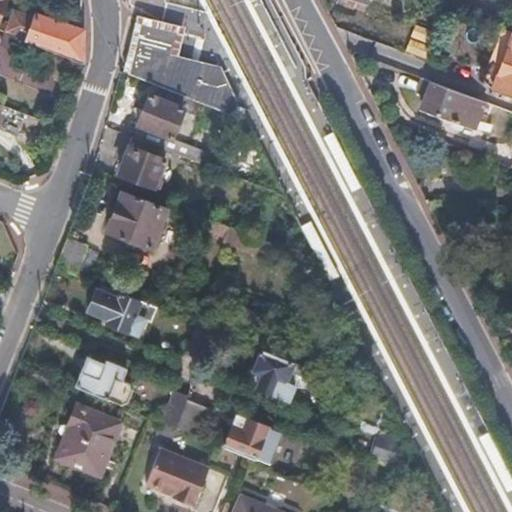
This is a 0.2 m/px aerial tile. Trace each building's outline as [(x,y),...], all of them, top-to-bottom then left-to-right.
[(351,0),(331,0),(330,3),(347,9),(351,0)] [(14,10),(4,34),(78,65),(78,48),(78,31),(45,18),(44,22),(14,10)] [(161,22),(142,17),(138,32),(134,46),(128,68),(183,86),(215,97),(239,105),(242,96),(240,92),(217,68),(199,63),(174,57),(178,41),(180,34),(182,28),(161,22)] [(415,26),(411,37),(436,47),(441,35),(415,26)] [(511,32),(503,29),(484,80),(492,90),(511,96),(511,32)] [(410,41),(406,52),(432,61),(436,51),(410,41)] [(426,80),(420,96),(430,100),(425,113),(474,131),(485,102),(426,80)] [(215,97),(183,86),(181,104),(148,93),(140,116),(133,138),(220,168),(224,155),(202,148),(215,97)] [(162,157),(129,146),(122,165),(115,184),(154,198),(160,181),(154,179),(162,157)] [(166,210),(122,194),(115,213),(107,232),(151,249),(166,210)] [(284,244),(216,221),(212,231),(228,237),(227,241),(273,257),(275,249),(282,251),(284,244)] [(84,248),(66,241),(56,268),(74,275),(84,248)] [(156,307),(117,292),(114,298),(97,291),(93,302),(89,313),(108,320),(107,322),(136,334),(143,317),(151,320),(156,307)] [(215,329),(200,324),(189,351),(204,357),(215,329)] [(310,365),(263,347),(259,357),(256,368),(265,371),(260,383),(275,389),(274,391),(293,399),(298,384),(287,380),(292,367),(307,373),(310,365)] [(96,352),(90,350),(88,354),(86,353),(80,369),(73,385),(118,403),(125,399),(130,387),(127,380),(121,378),(126,364),(106,356),(105,360),(94,356),(96,352)] [(186,396),(173,390),(161,420),(174,426),(183,402),(186,396)] [(208,413),(183,402),(174,426),(199,436),(208,413)] [(116,420),(77,404),(67,428),(56,454),(95,471),(116,420)] [(282,427),(238,409),(230,427),(223,445),(267,463),(282,427)] [(404,443),(376,434),(368,455),(396,464),(404,443)] [(210,469),(162,449),(147,484),(175,496),(174,498),(184,503),(194,507),(210,469)] [(282,511),(245,497),(239,511),(282,511)]
